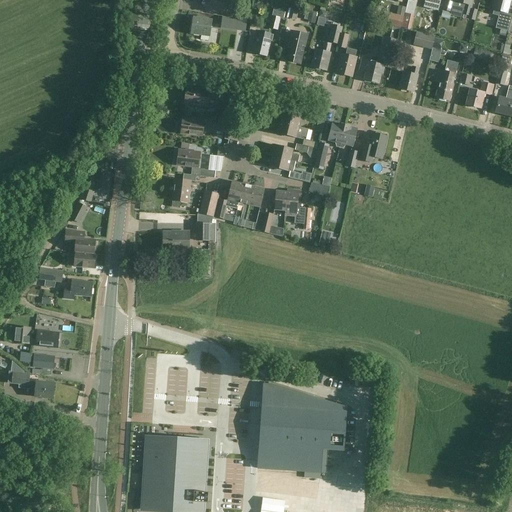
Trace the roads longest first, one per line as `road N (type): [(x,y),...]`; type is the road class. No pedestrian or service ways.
road 1 (secondary): [(96,511),(140,47)]
road 2 (residential): [(511,140),(263,77)]
road 3 (track): [(0,325),(131,111)]
road 4 (residential): [(286,180),(237,168),(263,77)]
